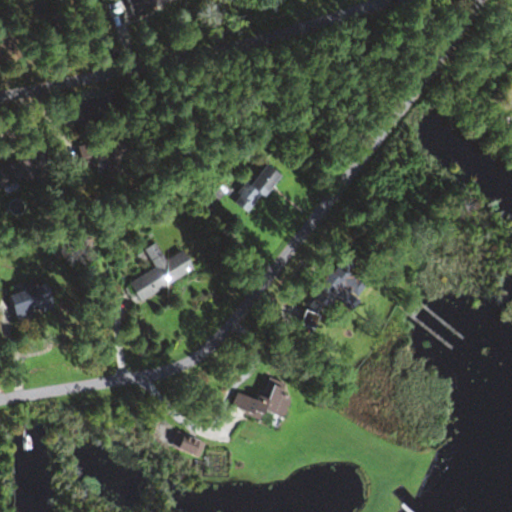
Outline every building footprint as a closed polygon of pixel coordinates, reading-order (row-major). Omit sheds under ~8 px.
[(122,0),(126,14),(175,2),(174,0),(122,0)] [(80,170),(102,164),(106,179),(125,174),(114,132),(73,142),(80,170)] [(0,168),(0,188),(36,177),(30,158),(0,168)] [(227,199),(242,214),(275,180),(260,165),(227,199)] [(135,303),(190,271),(178,251),(162,261),(151,243),(139,251),(150,269),(124,284),(135,303)] [(304,308),(318,316),(328,300),(347,311),(366,280),(334,260),(304,308)] [(37,284),(30,287),(28,281),(18,285),(19,290),(1,297),(12,324),(47,310),(37,284)] [(278,391),(263,387),(259,402),(231,394),(227,410),(256,418),(257,413),(280,420),(286,398),(276,396),(278,391)] [(197,458),(202,443),(172,434),(167,449),(197,458)]
